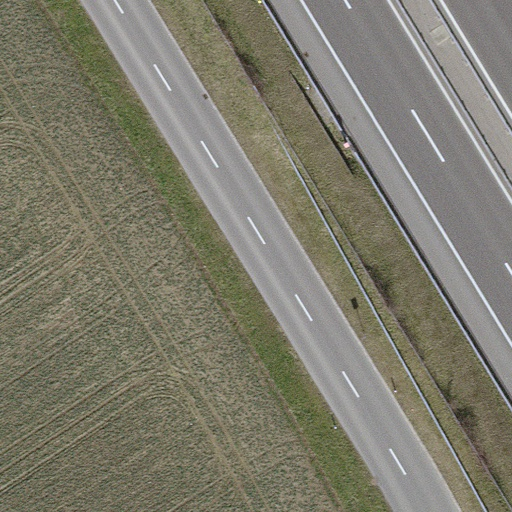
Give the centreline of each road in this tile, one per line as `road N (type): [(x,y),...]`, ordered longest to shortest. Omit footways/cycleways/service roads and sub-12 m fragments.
road 1 (tertiary): [(423,511),(115,0)]
road 2 (motorway): [(345,0),(511,273)]
